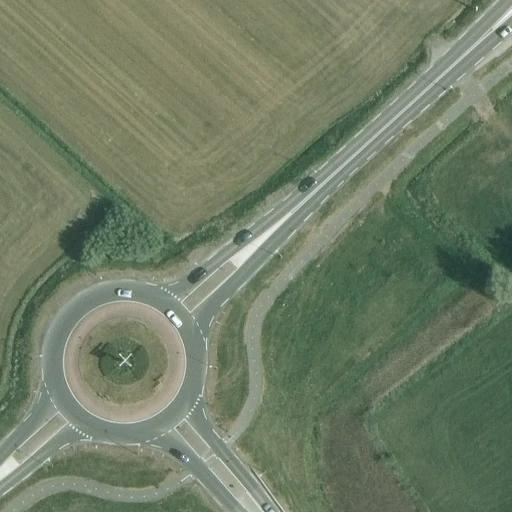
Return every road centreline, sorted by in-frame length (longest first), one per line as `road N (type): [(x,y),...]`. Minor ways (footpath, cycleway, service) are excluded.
road 1 (secondary): [(271,232),(511,12)]
road 2 (primary): [(163,304),(124,293),(84,306),(58,338),(53,378),(60,398)]
road 3 (secondary): [(271,232),(219,256),(163,304)]
road 4 (primary): [(264,511),(186,408)]
road 5 (secondary): [(188,328),(244,274),(271,232)]
